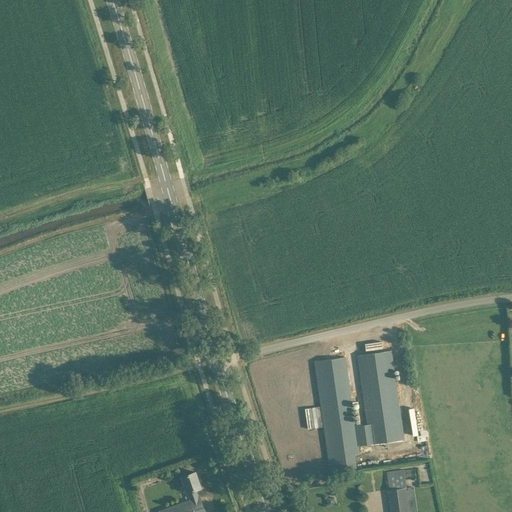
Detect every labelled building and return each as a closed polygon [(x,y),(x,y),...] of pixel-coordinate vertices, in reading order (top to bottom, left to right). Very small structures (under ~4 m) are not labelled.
[(317,361),(333,474),(357,470),(354,455),(359,454),(358,446),(404,439),(391,350),(357,355),(367,424),(362,425),(362,423),(355,424),(345,357),(317,361)] [(410,397),(414,416),(421,414),(417,396),(410,397)] [(403,470),(386,472),(389,490),(406,488),(403,470)] [(159,511),(205,511),(200,497),(199,497),(196,490),(201,488),(195,472),(182,477),(187,493),(190,500),(159,511)] [(409,511),(406,488),(389,490),(392,511),(409,511)] [(334,496),(326,498),(328,506),(336,504),(334,496)]
